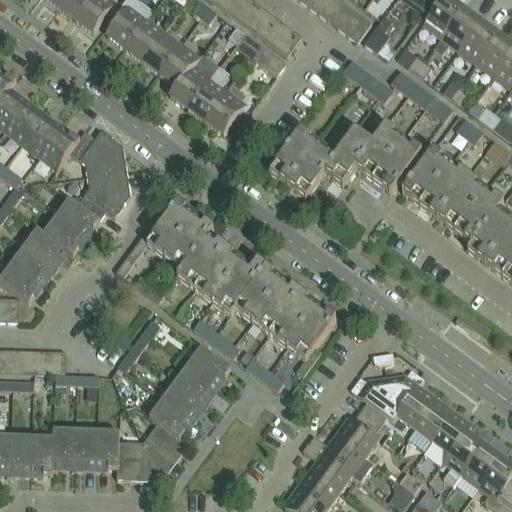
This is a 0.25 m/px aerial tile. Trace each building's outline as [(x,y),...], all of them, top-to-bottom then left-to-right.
[(40,0),(58,13),(67,0),(40,0)] [(75,26),(94,0),(67,0),(58,13),(75,26)] [(113,11),(98,0),(94,0),(75,26),(93,38),(113,11)] [(124,54),(144,26),(151,16),(129,0),(127,0),(103,34),(108,37),(106,41),(124,54)] [(219,11),(227,0),(212,0),(209,4),(219,11)] [(229,18),(242,0),(227,0),(219,11),(229,18)] [(238,25),(253,6),(244,0),(242,0),(229,18),(238,25)] [(308,12),(316,0),(301,0),(298,5),(308,12)] [(318,19),(331,0),(316,0),(308,12),(318,19)] [(327,26),(341,7),(332,0),(331,0),(318,19),(327,26)] [(430,0),(399,0),(399,1),(422,18),(434,2),(430,0)] [(442,41),(462,14),(444,1),(424,28),(442,41)] [(248,32),(262,13),(253,6),(238,25),(248,32)] [(200,24),(208,13),(201,7),(193,18),(200,24)] [(337,33),(351,14),(341,7),(327,26),(337,33)] [(216,19),(208,13),(200,24),(208,29),(216,19)] [(258,39),(272,20),(262,13),(248,32),(258,39)] [(347,40),(361,21),(351,14),(337,33),(347,40)] [(459,54),(480,26),(462,14),(442,41),(432,54),(440,60),(450,47),(459,54)] [(267,47),(282,27),(272,20),(258,39),(267,47)] [(371,28),(361,21),(347,40),(356,47),(371,28)] [(384,21),(381,25),(376,32),(383,38),(391,27),(384,21)] [(141,67),(162,39),(144,26),(124,54),(141,67)] [(477,67),(497,39),(480,26),(459,54),(477,67)] [(277,54),(291,34),(282,27),(267,47),(277,54)] [(389,42),(383,38),(376,32),(364,49),(376,59),(389,42)] [(235,49),(243,38),(235,33),(227,44),(235,49)] [(287,61),(301,41),(291,34),(277,54),(287,61)] [(255,58),(260,52),(243,38),(235,49),(242,55),(246,51),(255,58)] [(159,80),(179,52),(162,39),(141,67),(159,80)] [(494,80),(511,56),(511,50),(497,39),(477,67),(494,80)] [(176,92),(197,65),(179,52),(159,80),(175,92),(176,92)] [(260,52),(255,58),(251,64),(276,82),(285,70),(260,52)] [(405,54),(397,65),(408,72),(416,61),(405,54)] [(511,93),(511,56),(494,80),(511,93)] [(188,114),(218,74),(200,60),(197,65),(176,92),(175,92),(169,101),(188,114)] [(415,78),(423,67),(416,61),(408,72),(415,78)] [(392,96),(351,66),(342,78),(383,108),(392,96)] [(431,73),(423,67),(415,78),(423,84),(431,73)] [(15,86),(0,74),(0,106),(9,94),(15,86)] [(205,127),(226,99),(218,93),(227,80),(218,74),(188,114),(205,127)] [(399,76),(390,88),(443,127),(452,115),(399,76)] [(450,104),(458,93),(450,87),(442,98),(450,104)] [(466,98),(458,93),(450,104),(458,109),(466,98)] [(0,134),(3,137),(26,106),(9,94),(0,106),(0,134)] [(243,112),(226,99),(205,127),(223,140),(243,112)] [(21,150),(44,119),(26,106),(3,137),(21,150)] [(485,129),(493,118),(485,113),(477,124),(485,129)] [(500,124),(493,118),(485,129),(492,135),(500,124)] [(39,163),(61,132),(44,119),(21,150),(39,163)] [(464,143),(473,131),(464,124),(455,137),(464,143)] [(372,186),(403,143),(385,130),(372,148),(373,148),(355,173),(372,186)] [(473,150),(482,137),(473,131),(464,143),(473,150)] [(68,158),(78,145),(61,132),(39,163),(56,176),(69,159),(68,158)] [(287,190),(318,148),(300,135),(269,177),(287,190)] [(373,148),(372,148),(354,135),(335,160),(336,161),(324,177),(342,190),(355,173),(373,148)] [(126,177),(122,152),(100,136),(95,144),(84,137),(78,145),(68,158),(69,159),(85,171),(87,183),(126,177)] [(390,199),(421,157),(403,143),(372,186),(390,199)] [(493,147),(485,158),(502,171),(506,166),(511,160),(493,147)] [(305,203),(324,177),(336,161),(335,160),(318,148),(287,190),(305,203)] [(419,210),(450,168),(432,155),(401,197),(419,210)] [(493,165),(480,169),(485,184),(498,179),(493,165)] [(436,223),(467,181),(450,168),(419,210),(436,223)] [(12,176),(1,169),(0,170),(0,182),(5,186),(12,176)] [(22,184),(12,176),(5,186),(15,193),(22,184)] [(113,223),(129,201),(126,177),(87,183),(89,195),(76,211),(98,227),(105,216),(113,223)] [(454,236),(485,194),(467,181),(436,223),(454,236)] [(22,199),(15,193),(6,205),(14,211),(22,199)] [(497,213),(498,214),(503,207),(485,194),(454,236),(471,248),(497,213)] [(85,244),(98,227),(76,211),(68,204),(55,222),(85,244)] [(14,211),(6,205),(0,213),(0,218),(5,222),(14,211)] [(148,246),(146,249),(164,262),(195,221),(177,207),(157,234),(148,246)] [(484,268),(511,230),(511,224),(498,214),(497,213),(471,248),(466,255),(484,268)] [(213,234),(195,221),(164,262),(181,275),(207,240),(208,240),(213,234)] [(72,262),(85,244),(55,222),(43,239),(43,240),(66,257),(65,257),(72,262)] [(148,246),(157,234),(150,229),(141,242),(148,246)] [(502,281),(511,267),(511,230),(484,268),(502,281)] [(53,274),(65,257),(66,257),(43,240),(43,239),(36,234),(23,252),(53,274)] [(225,253),(208,240),(207,240),(181,275),(176,281),(194,295),(225,253)] [(139,258),(146,249),(148,246),(141,242),(133,254),(139,258)] [(40,292),(53,274),(23,252),(10,270),(40,292)] [(242,265),(225,253),(194,295),(211,307),(242,265)] [(131,271),(139,258),(133,254),(124,266),(131,271)] [(233,314),(264,272),(256,266),(252,273),(242,265),(211,307),(230,321),(234,314),(233,314)] [(131,271),(124,266),(115,278),(122,283),(131,271)] [(511,288),(511,267),(502,281),(511,288)] [(27,309),(40,292),(10,270),(0,283),(0,289),(18,303),(27,309)] [(281,284),(264,272),(233,314),(234,314),(250,326),(281,284)] [(141,297),(147,288),(139,282),(133,291),(141,297)] [(298,297),(281,284),(250,326),(268,339),(298,297)] [(149,303),(155,293),(147,288),(141,297),(149,303)] [(163,299),(155,293),(149,303),(157,308),(163,299)] [(285,351),(316,310),(298,297),(268,339),(285,351)] [(18,327),(18,303),(6,303),(6,327),(18,327)] [(335,324),(316,310),(285,351),(304,366),(305,365),(314,353),(335,324)] [(200,340),(207,331),(199,325),(192,334),(200,340)] [(159,331),(151,326),(143,337),(150,343),(159,331)] [(209,347),(216,338),(207,331),(200,340),(209,347)] [(142,354),(150,343),(143,337),(135,349),(142,354)] [(218,353),(224,344),(216,338),(209,347),(218,353)] [(226,359),(232,350),(224,344),(218,353),(226,359)] [(133,366),(142,354),(135,349),(126,361),(133,366)] [(240,356),(232,350),(226,359),(233,365),(240,356)] [(200,352),(187,370),(217,392),(230,374),(200,352)] [(320,357),(314,353),(305,365),(311,370),(320,357)] [(16,379),(17,355),(4,355),(4,379),(16,379)] [(28,379),(28,356),(17,355),(16,379),(28,379)] [(40,380),(40,356),(28,356),(28,379),(40,380)] [(52,380),(53,356),(40,356),(40,380),(52,380)] [(65,357),(53,356),(52,380),(55,380),(64,381),(65,357)] [(393,365),(392,359),(382,360),(384,370),(390,369),(393,365)] [(384,370),(382,360),(372,362),(373,369),(377,371),(384,370)] [(125,378),(133,366),(126,361),(117,373),(125,378)] [(252,379),(259,370),(251,364),(244,373),(252,379)] [(311,370),(305,365),(304,366),(296,377),(302,382),(311,370)] [(204,409),(217,392),(187,370),(174,387),(204,409)] [(260,385),(267,376),(259,370),(252,379),(260,385)] [(268,391),(275,381),(267,376),(260,385),(268,391)] [(404,385),(386,388),(392,428),(397,422),(417,394),(423,385),(411,376),(404,385)] [(69,390),(69,381),(64,381),(55,380),(54,390),(69,390)] [(83,390),(83,381),(69,381),(69,390),(83,390)] [(98,391),(98,382),(83,381),(83,390),(98,391)] [(283,387),(275,381),(268,391),(277,396),(283,387)] [(392,428),(386,388),(369,390),(360,383),(350,396),(366,408),(386,423),(392,428)] [(18,396),(18,387),(4,387),(4,396),(18,396)] [(33,397),(33,388),(18,387),(18,396),(33,397)] [(191,427),(204,409),(174,387),(161,405),(191,427)] [(413,434),(433,406),(417,394),(397,422),(413,434)] [(179,444),(191,427),(161,405),(148,423),(157,429),(178,445),(179,444)] [(431,447),(452,419),(433,406),(413,434),(431,447)] [(386,423),(366,408),(359,417),(379,432),(386,423)] [(372,442),(379,432),(359,417),(352,427),(350,425),(337,443),(364,464),(377,446),(372,442)] [(470,433),(452,419),(431,447),(448,460),(449,460),(465,438),(466,438),(470,433)] [(187,450),(179,444),(178,445),(157,429),(142,449),(161,486),(187,450)] [(74,473),(75,436),(52,435),(52,443),(53,443),(52,472),(53,472),(74,473)] [(95,474),(96,437),(75,436),(74,473),(95,474)] [(118,448),(118,437),(96,437),(95,474),(116,474),(117,474),(118,448)] [(450,495),(462,479),(482,451),(466,438),(465,438),(449,460),(448,460),(443,465),(452,471),(440,488),(450,495)] [(0,478),(8,479),(9,442),(0,441),(0,478)] [(30,480),(31,443),(9,442),(8,479),(30,480)] [(324,449),(313,442),(307,449),(318,457),(324,449)] [(53,443),(52,443),(31,443),(30,480),(52,480),(53,472),(52,472),(53,443)] [(372,469),(364,464),(337,443),(324,461),(351,481),(359,487),(372,469)] [(142,449),(118,448),(117,474),(116,474),(116,485),(161,486),(142,449)] [(313,465),(318,457),(307,449),(302,457),(313,465)] [(479,492),(500,463),(482,451),(462,479),(479,492)] [(351,481),(324,461),(311,478),(338,499),(351,481)] [(511,483),(511,472),(500,463),(479,492),(489,499),(484,507),(484,511),(485,511),(506,511),(497,505),(511,483)] [(328,511),(338,499),(311,478),(298,496),(319,511),(328,511)] [(405,495),(414,483),(406,478),(398,489),(405,495)] [(421,489),(414,483),(405,495),(413,500),(421,489)] [(511,483),(497,505),(511,502),(511,483)] [(319,511),(298,496),(285,511),(319,511)] [(423,511),(425,511),(433,502),(426,496),(417,508),(423,511)] [(437,511),(441,508),(433,502),(425,511),(437,511)] [(511,511),(511,502),(497,505),(506,511),(511,511)]
